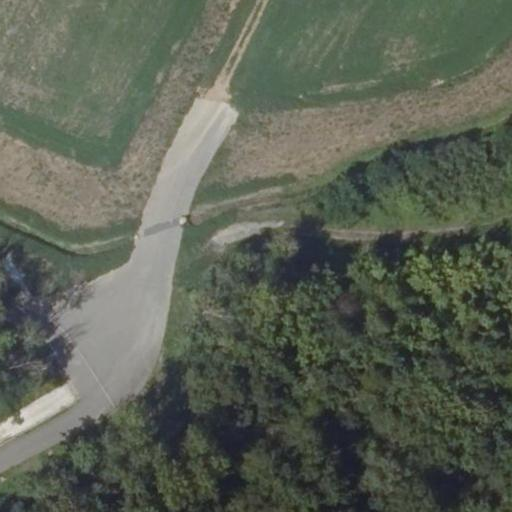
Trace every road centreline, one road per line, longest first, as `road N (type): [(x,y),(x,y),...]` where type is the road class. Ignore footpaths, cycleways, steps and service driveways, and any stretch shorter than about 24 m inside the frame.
road 1 (track): [(154,286),(209,254),(269,237),(470,231),(511,215)]
road 2 (track): [(154,286),(158,225),(215,103),(312,0)]
road 3 (track): [(143,323),(0,310)]
